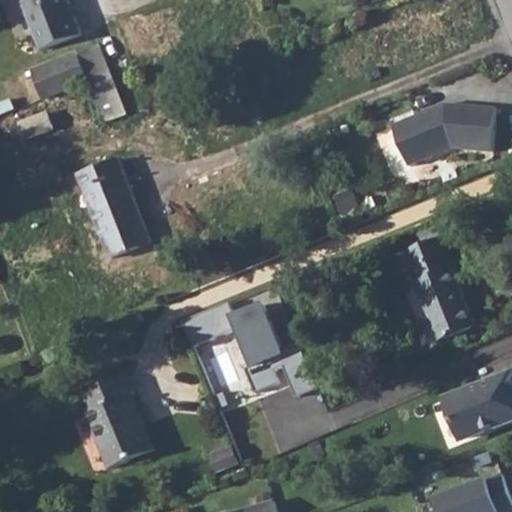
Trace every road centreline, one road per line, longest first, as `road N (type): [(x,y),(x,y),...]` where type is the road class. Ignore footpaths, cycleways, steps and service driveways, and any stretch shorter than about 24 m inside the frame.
road 1 (unknown): [(163,346),(165,328),(227,296),(511,176)]
road 2 (unknown): [(511,42),(165,184)]
